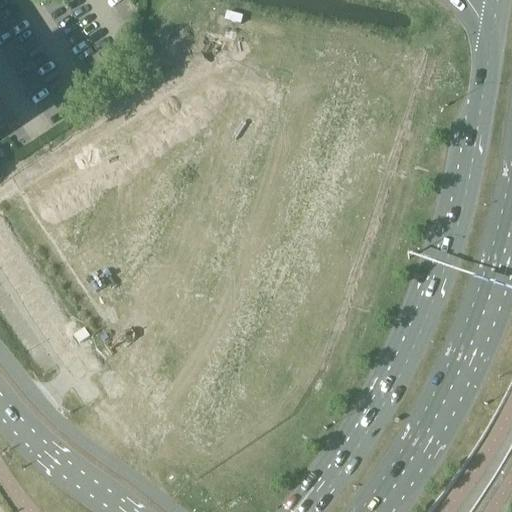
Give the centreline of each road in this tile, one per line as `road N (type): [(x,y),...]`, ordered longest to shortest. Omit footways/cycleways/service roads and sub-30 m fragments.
road 1 (secondary): [(490,46),(458,201),(420,316),(347,444),(294,511)]
road 2 (secondary): [(373,511),(446,411),(511,248)]
road 3 (unclassified): [(175,511),(59,422),(0,353)]
road 4 (unclassified): [(0,406),(45,455),(124,511)]
